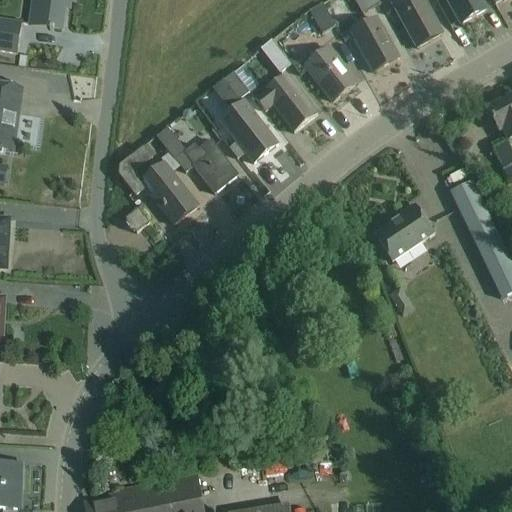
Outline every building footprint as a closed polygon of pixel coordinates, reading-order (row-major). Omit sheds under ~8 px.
[(70,0),(32,0),(29,27),(49,30),(49,32),(52,32),(53,30),(61,31),(64,9),(69,10),(70,0)] [(381,7),(377,0),(353,0),(362,17),(381,7)] [(444,36),(434,19),(423,0),(405,0),(393,7),(418,51),(444,36)] [(488,12),(480,0),(446,0),(461,27),(488,12)] [(336,30),(323,6),(310,13),(322,37),(336,30)] [(19,24),(0,20),(0,57),(14,60),(19,24)] [(400,61),(390,43),(378,21),(352,36),(374,75),(400,61)] [(279,34),(297,58),(309,49),(290,25),(279,34)] [(285,59),(273,43),(272,42),(261,51),(280,77),(283,75),(292,68),(285,59)] [(357,86),(345,71),(330,51),(306,70),(334,105),(357,86)] [(301,63),(296,67),(301,73),(305,69),(301,63)] [(250,96),(234,75),(223,84),(239,104),(250,96)] [(318,117),(306,101),(288,77),(256,101),(266,114),(273,108),(295,136),(318,117)] [(14,91),(21,92),(21,91),(0,88),(0,151),(12,153),(18,114),(11,113),(14,91)] [(511,98),(488,112),(500,134),(504,132),(510,143),(511,141),(511,98)] [(245,105),(232,114),(221,123),(255,167),(279,148),(245,105)] [(169,131),(158,140),(173,160),(181,170),(182,170),(186,176),(194,170),(215,197),(239,179),(227,163),(211,143),(199,153),(196,148),(187,154),(169,131)] [(511,165),(511,153),(507,144),(493,152),(503,171),(511,165)] [(153,160),(145,149),(120,169),(119,177),(136,199),(147,190),(135,175),(153,160)] [(173,176),(181,170),(173,160),(145,182),(156,197),(153,200),(175,229),(200,210),(173,176)] [(451,195),(459,213),(503,301),(511,296),(511,265),(481,203),(472,185),(451,195)] [(389,225),(392,229),(376,239),(394,265),(435,238),(415,208),(389,225)] [(150,226),(139,212),(126,222),(127,223),(125,225),(129,230),(131,228),(137,236),(150,226)] [(35,281),(37,270),(19,266),(17,277),(35,281)] [(376,307),(383,305),(376,283),(369,286),(376,307)] [(404,321),(417,313),(402,291),(390,298),(404,321)] [(405,323),(412,344),(420,341),(413,321),(405,323)] [(275,369),(290,365),(282,338),(276,340),(272,328),(263,330),(275,369)] [(406,439),(416,437),(412,417),(403,418),(406,439)] [(260,471),(283,470),(283,460),(259,461),(260,471)] [(0,509),(20,510),(21,466),(0,465),(0,509)] [(202,511),(194,479),(119,493),(120,501),(85,507),(85,511),(202,511)] [(252,511),(311,511),(309,489),(250,494),(252,511)]
